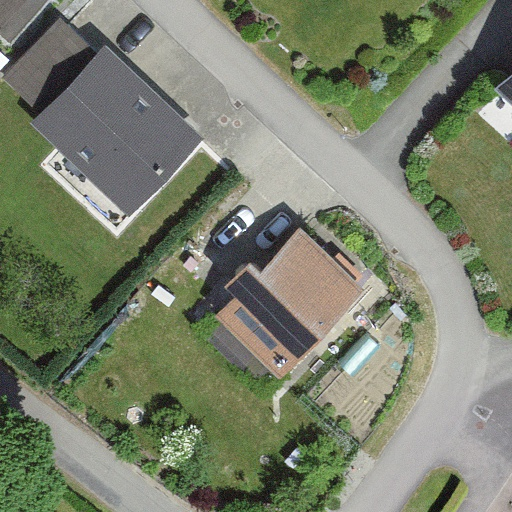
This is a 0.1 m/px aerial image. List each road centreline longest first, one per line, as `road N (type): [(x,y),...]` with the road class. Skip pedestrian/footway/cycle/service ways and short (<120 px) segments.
road 1 (residential): [(188,0),(403,212),(454,295),(463,331),(451,367),(362,511)]
road 2 (residential): [(166,511),(0,378)]
